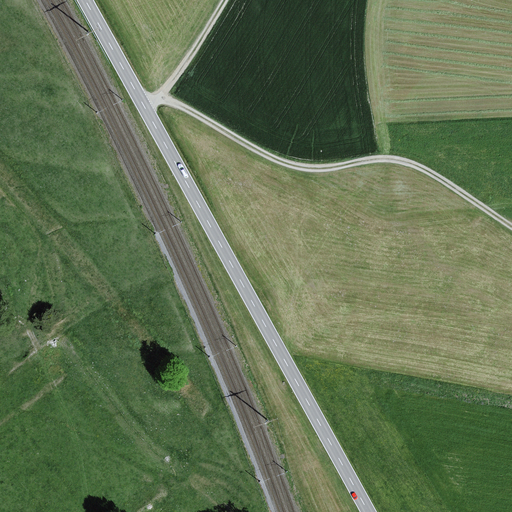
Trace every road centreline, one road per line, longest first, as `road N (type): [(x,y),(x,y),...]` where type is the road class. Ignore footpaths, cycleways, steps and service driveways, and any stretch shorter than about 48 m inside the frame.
road 1 (secondary): [(367,511),(84,0)]
road 2 (track): [(511,222),(411,162),(304,165),(176,101),(142,105)]
